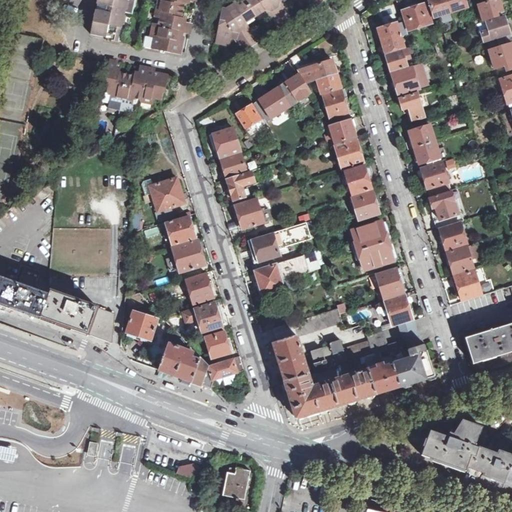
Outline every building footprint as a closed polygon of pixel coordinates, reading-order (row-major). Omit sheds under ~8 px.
[(119,42),(122,28),(125,29),(130,0),(97,0),(97,4),(112,7),(111,13),(96,10),(91,34),(106,37),(105,39),(119,42)] [(159,0),(156,16),(159,16),(158,24),(155,23),(152,35),(155,35),(153,49),(161,50),(162,49),(165,50),(181,53),(181,52),(185,52),(187,42),(191,23),(181,21),(185,0),(190,0),(196,1),(195,0),(159,0)] [(235,0),(235,4),(223,11),(222,18),(225,21),(224,24),(220,24),(217,42),(225,44),(237,37),(245,50),(257,42),(247,26),(248,26),(245,20),(264,7),(267,13),(268,13),(278,28),(292,20),(282,4),(279,0),(308,0),(312,7),(322,0),(235,0)] [(449,34),(457,31),(451,14),(446,0),(428,0),(436,22),(445,19),(449,34)] [(446,0),(451,14),(468,8),(465,0),(446,0)] [(494,0),(479,5),(483,21),(507,14),(505,7),(502,7),(499,0),(494,0)] [(409,31),(433,24),(426,4),(423,4),(423,1),(405,7),(406,10),(402,11),(409,31)] [(406,28),(401,12),(400,12),(394,14),(375,20),(385,54),(404,48),(399,30),(406,28)] [(487,50),(508,43),(505,35),(511,33),(511,30),(510,24),(507,25),(505,17),(491,21),(490,20),(478,24),(476,25),(481,38),(483,38),(487,50)] [(152,35),(146,34),(143,47),(153,49),(155,35),(152,35)] [(511,43),(490,50),(496,68),(506,65),(508,71),(511,69),(511,43)] [(415,55),(412,47),(386,55),(391,72),(410,66),(407,57),(415,55)] [(297,55),(291,59),(307,84),(317,80),(342,72),(341,69),(336,70),(335,69),(338,68),(336,63),(334,63),(333,60),(306,68),(297,55)] [(154,97),(162,99),(164,88),(166,88),(169,76),(159,74),(158,76),(154,75),(156,70),(140,67),(138,77),(116,72),(118,62),(110,60),(101,101),(109,103),(108,108),(130,112),(133,98),(141,100),(140,101),(153,104),(154,97)] [(422,65),(392,74),(396,87),(393,87),(395,94),(395,95),(398,94),(399,96),(428,86),(422,65)] [(321,94),(341,88),(338,78),(343,76),(342,72),(317,80),(321,94)] [(291,106),(311,93),(299,75),(279,88),(291,106)] [(511,109),(511,76),(500,80),(507,104),(506,104),(509,111),(511,109)] [(265,120),(271,116),(272,118),(291,106),(279,88),(254,103),(265,120)] [(341,90),(322,96),(329,119),(349,113),(348,111),(351,110),(345,89),(342,90),(341,90)] [(418,92),(400,99),(403,110),(403,109),(405,113),(407,112),(409,120),(410,120),(412,119),(413,120),(426,116),(418,92)] [(274,135),(265,120),(254,103),(236,115),(254,144),(269,134),(271,137),(274,135)] [(330,126),(335,143),(356,137),(355,133),(357,132),(355,126),(356,125),(354,119),(330,126)] [(415,148),(435,141),(430,125),(421,128),(409,131),(409,132),(411,137),(408,138),(409,139),(408,139),(404,140),(405,143),(412,141),(415,148)] [(236,127),(243,151),(246,150),(239,126),(236,127)] [(236,127),(213,134),(220,158),(243,151),(236,127)] [(357,139),(335,146),(343,170),(364,163),(363,160),(365,160),(365,159),(363,152),(361,153),(357,139)] [(415,148),(416,152),(413,153),(413,154),(415,160),(418,159),(420,167),(428,165),(428,166),(442,161),(435,141),(415,148)] [(219,162),(224,179),(246,172),(241,155),(219,162)] [(448,171),(457,168),(453,158),(445,161),(448,171)] [(430,196),(451,190),(443,163),(421,169),(424,178),(421,179),(423,186),(424,186),(426,185),(430,196)] [(345,171),(353,195),(372,189),(371,186),(374,185),(372,178),(370,174),(372,174),(369,164),(345,171)] [(246,186),(254,183),(251,173),(228,180),(230,188),(227,189),(228,194),(231,193),(234,201),(246,198),(244,193),(247,192),(246,186)] [(150,187),(154,199),(157,211),(185,202),(181,191),(184,190),(180,178),(178,179),(177,178),(150,187)] [(53,182),(43,189),(48,195),(57,188),(57,187),(53,182)] [(353,197),(360,220),(380,214),(379,211),(382,211),(380,204),(380,203),(376,190),(353,197)] [(437,229),(461,221),(452,191),(430,198),(431,201),(433,209),(436,208),(439,220),(434,221),(435,223),(436,228),(437,229)] [(257,199),(232,206),(235,217),(238,216),(243,230),(264,223),(257,199)] [(439,220),(436,208),(433,209),(431,201),(428,202),(431,210),(434,221),(439,220)] [(140,230),(140,214),(129,218),(130,230),(130,233),(140,230)] [(166,223),(173,245),(196,238),(190,216),(166,223)] [(393,240),(387,220),(382,222),(382,221),(353,231),(353,232),(350,233),(354,244),(352,244),(354,252),(393,240)] [(247,241),(252,255),(255,254),(258,262),(279,256),(277,250),(317,237),(312,221),(247,241)] [(459,248),(461,247),(461,246),(467,244),(461,223),(440,229),(440,230),(446,248),(446,250),(459,246),(459,248)] [(129,261),(130,233),(130,230),(52,227),(52,247),(51,275),(118,278),(118,261),(129,261)] [(157,227),(145,230),(146,237),(159,235),(157,227)] [(440,230),(436,231),(439,243),(440,243),(442,248),(442,249),(443,249),(446,248),(440,230)] [(172,248),(173,250),(167,251),(168,254),(174,251),(176,256),(169,258),(173,271),(179,269),(180,273),(204,266),(197,240),(172,248)] [(393,240),(354,252),(356,259),(358,258),(361,270),(364,269),(365,270),(394,261),(394,260),(399,259),(393,240)] [(447,253),(451,265),(450,265),(448,266),(451,272),(451,275),(454,274),(474,268),(467,246),(447,253)] [(321,250),(315,252),(320,265),(325,264),(321,250)] [(308,268),(310,272),(321,269),(320,265),(315,252),(304,255),(308,268)] [(276,264),(276,265),(256,271),(259,282),(255,283),(259,295),(283,288),(280,278),(308,268),(304,255),(276,264)] [(377,275),(384,299),(407,292),(404,283),(405,283),(400,268),(377,275)] [(0,303),(41,318),(50,295),(37,290),(38,285),(35,284),(39,275),(23,269),(18,284),(0,277),(0,303)] [(455,276),(460,292),(456,292),(458,297),(459,301),(459,302),(482,294),(474,271),(455,276)] [(306,275),(309,287),(316,285),(312,273),(306,275)] [(212,289),(209,281),(206,274),(186,280),(194,304),(214,298),(214,295),(216,294),(214,288),(212,289)] [(455,276),(455,277),(451,278),(456,293),(456,292),(460,292),(455,276)] [(41,318),(112,342),(116,314),(51,291),(50,295),(41,318)] [(405,295),(385,301),(392,326),(416,318),(411,306),(409,306),(405,295)] [(195,309),(202,333),(223,326),(222,325),(225,324),(218,302),(195,309)] [(338,309),(273,329),(277,342),(297,335),(297,336),(343,322),(338,309)] [(128,330),(136,333),(135,337),(149,341),(150,338),(152,338),(158,318),(134,310),(128,330)] [(414,321),(401,324),(407,345),(408,345),(409,350),(406,351),(403,341),(388,345),(390,353),(392,357),(393,361),(394,364),(400,386),(435,376),(425,344),(423,344),(421,340),(420,341),(414,321)] [(466,338),(473,364),(511,351),(511,323),(500,327),(499,323),(490,326),(491,328),(489,329),(490,330),(466,338)] [(160,367),(159,370),(192,382),(200,358),(174,330),(160,367)] [(227,338),(225,331),(206,337),(212,359),(231,353),(231,350),(232,349),(230,342),(228,343),(227,338)] [(368,336),(370,341),(374,354),(381,351),(385,349),(389,353),(390,353),(388,345),(383,331),(368,336)] [(308,374),(297,336),(297,335),(277,342),(273,343),(285,381),(308,374)] [(341,340),(329,343),(336,365),(348,362),(344,349),(341,340)] [(344,349),(348,362),(365,356),(374,354),(370,341),(344,349)] [(324,345),(325,347),(322,348),(326,360),(315,364),(317,371),(336,365),(329,343),(324,345)] [(311,352),(315,364),(326,360),(322,348),(311,352)] [(400,386),(394,364),(388,366),(386,362),(385,362),(381,351),(374,354),(365,356),(369,369),(377,394),(400,386)] [(215,379),(220,377),(221,380),(230,378),(229,375),(235,373),(239,384),(248,381),(240,356),(232,358),(233,359),(209,367),(213,379),(215,379)] [(200,358),(192,382),(214,390),(216,384),(215,379),(213,379),(209,367),(208,366),(200,358)] [(285,381),(296,418),(298,418),(377,394),(369,369),(312,386),(308,374),(285,381)] [(508,419),(511,415),(511,403),(511,404),(508,405),(501,407),(503,414),(508,419)] [(46,415),(0,408),(0,427),(43,434),(46,415)] [(422,455),(466,471),(468,467),(469,467),(469,466),(475,457),(476,457),(481,449),(481,450),(482,448),(478,447),(475,446),(482,427),(463,420),(454,435),(450,433),(449,437),(431,430),(422,455)] [(476,469),(484,472),(484,471),(490,462),(490,461),(496,454),(496,453),(490,451),(482,448),(481,450),(481,449),(476,457),(475,457),(469,466),(469,467),(476,469)] [(505,483),(511,462),(511,455),(499,451),(498,454),(496,453),(496,454),(490,461),(490,462),(484,471),(484,472),(484,473),(483,475),(505,483)] [(200,469),(196,465),(191,466),(186,467),(180,468),(178,474),(191,479),(200,469)] [(236,468),(235,474),(228,473),(224,496),(245,500),(251,471),(236,468)]
